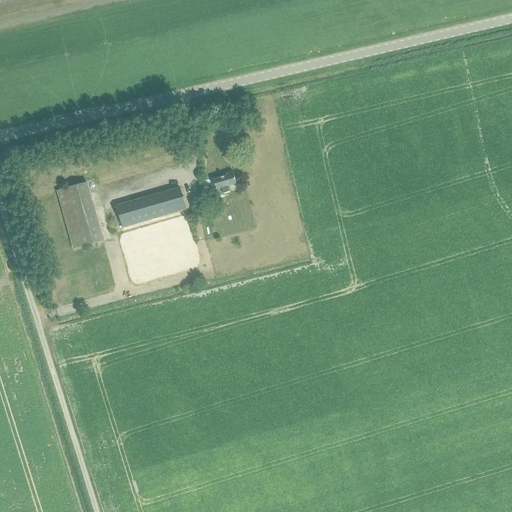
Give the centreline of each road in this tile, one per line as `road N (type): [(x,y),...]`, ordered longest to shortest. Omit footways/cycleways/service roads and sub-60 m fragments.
road 1 (tertiary): [(0,137),(511,17)]
road 2 (unclassified): [(96,511),(0,199)]
